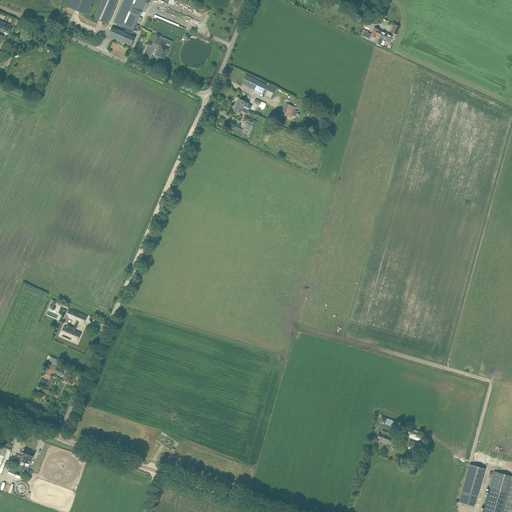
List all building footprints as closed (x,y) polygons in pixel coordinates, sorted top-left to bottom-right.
[(70,0),(68,7),(87,15),(93,0),(70,0)] [(118,0),(101,0),(94,18),(107,24),(118,0)] [(110,31),(108,35),(131,45),(133,40),(135,37),(131,35),(130,35),(128,34),(130,30),(132,30),(133,31),(145,0),(123,0),(114,22),(126,28),(124,32),(112,27),(110,31)] [(0,31),(3,33),(4,31),(9,33),(12,26),(0,21),(0,31)] [(390,32),(396,35),(399,27),(394,25),(390,32)] [(370,36),(375,38),(376,36),(379,37),(382,31),(374,28),(371,34),(367,33),(368,32),(364,30),(362,36),(369,39),(370,36)] [(391,35),(382,31),(379,37),(388,42),(391,35)] [(165,46),(167,42),(160,38),(161,36),(156,34),(152,43),(157,45),(158,43),(160,44),(155,56),(164,59),(165,55),(166,55),(170,47),(165,46)] [(246,75),(242,84),(264,95),(268,86),(246,75)] [(236,105),(249,111),(251,106),(248,104),(249,104),(239,99),(236,105)] [(280,114),(288,117),(290,112),(292,114),(294,110),(291,108),(292,106),(285,103),(280,114)] [(249,111),(236,105),(233,111),(236,112),(236,113),(237,113),(240,114),(241,111),(244,113),(244,112),(247,114),(249,111)] [(248,120),(243,130),(244,130),(243,132),(246,133),(247,132),(249,133),(254,123),(248,120)] [(71,340),(71,339),(77,341),(80,333),(75,331),(79,322),(83,323),(86,317),(75,312),(67,309),(65,315),(77,321),(73,328),(67,325),(66,327),(64,326),(61,334),(63,335),(62,336),(71,340)] [(48,362),(48,363),(57,366),(59,361),(51,357),(48,362)] [(48,363),(45,372),(46,372),(51,374),(52,375),(54,372),(62,376),(62,375),(65,370),(56,366),(56,367),(54,366),(48,363)] [(65,370),(62,375),(64,376),(67,378),(66,381),(72,384),(76,375),(65,370)] [(382,416),(380,422),(390,426),(392,420),(382,416)] [(378,433),(377,439),(389,443),(391,438),(392,434),(387,432),(382,431),(381,434),(378,433)] [(409,438),(422,442),(423,442),(425,438),(411,433),(409,438)] [(407,447),(419,451),(419,450),(420,451),(422,445),(421,445),(421,444),(410,440),(407,447)] [(0,448),(10,452),(13,446),(2,442),(0,448)] [(20,461),(25,463),(30,451),(24,449),(21,456),(22,456),(20,461)] [(0,472),(1,473),(6,459),(8,460),(10,453),(2,450),(0,455),(0,472)] [(34,453),(30,451),(25,463),(29,464),(31,460),(32,460),(34,453)] [(459,503),(474,507),(485,468),(469,464),(459,503)] [(511,511),(511,475),(494,471),(481,511),(511,511)]
